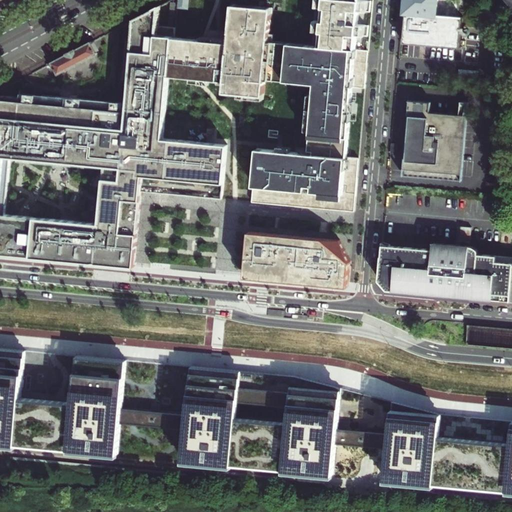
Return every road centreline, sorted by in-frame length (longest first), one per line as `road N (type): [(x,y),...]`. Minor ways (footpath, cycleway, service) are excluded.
road 1 (primary): [(0,291),(220,312),(413,344)]
road 2 (primary): [(315,303),(0,275)]
road 3 (residential): [(361,307),(388,0)]
road 4 (primary): [(511,320),(361,307)]
